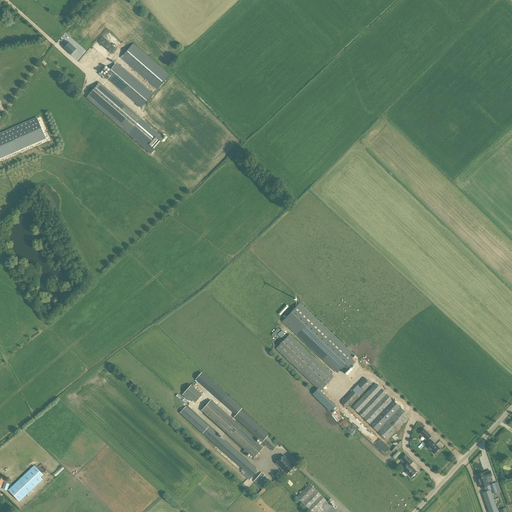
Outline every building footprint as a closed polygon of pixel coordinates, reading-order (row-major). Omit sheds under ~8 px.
[(69,42),(63,48),(70,55),(76,49),(69,42)] [(133,44),(121,58),(157,89),(169,75),(133,44)] [(117,63),(105,76),(141,107),(152,94),(117,63)] [(99,83),(86,98),(129,135),(142,120),(99,83)] [(0,157),(46,138),(37,118),(13,128),(0,133),(0,157)] [(299,303),(282,321),(336,373),(340,370),(350,359),(354,355),(299,303)] [(290,334),(276,349),(321,391),(335,377),(290,334)] [(344,375),(354,363),(350,359),(340,370),(344,375)] [(402,439),(419,421),(365,369),(363,371),(360,369),(348,381),(350,384),(347,387),(358,397),(370,409),(402,439)] [(192,385),(185,392),(196,402),(203,395),(192,385)] [(322,392),(316,398),(330,412),(336,406),(322,392)] [(210,401),(202,410),(254,457),(266,445),(273,451),(279,444),(269,435),(261,444),(233,419),(232,419),(213,402),(214,400),(211,397),(209,399),(210,401)] [(190,411),(184,417),(245,472),(243,474),(250,480),(258,471),(190,411)] [(394,446),(361,413),(346,428),(379,461),(394,446)] [(439,448),(435,444),(430,440),(429,438),(431,437),(423,429),(422,431),(420,433),(427,440),(428,442),(425,445),(428,448),(434,454),(439,448)] [(406,454),(401,459),(406,464),(401,469),(410,478),(412,476),(413,476),(415,474),(414,473),(416,471),(410,465),(413,462),(406,454)] [(284,455),(276,464),(282,470),(281,471),(284,474),(285,473),(287,474),(294,466),(284,455)] [(31,468),(7,490),(18,502),(42,480),(31,468)] [(484,472),(476,475),(479,484),(480,487),(480,488),(483,487),(489,485),(488,482),(492,480),(491,476),(492,475),(490,470),(484,472)] [(262,472),(253,482),(262,490),(268,483),(270,480),(271,480),(262,472)] [(498,492),(494,483),(489,484),(489,485),(491,489),(492,494),(498,492)] [(309,484),(297,497),(303,503),(311,511),(336,511),(337,511),(309,484)] [(498,511),(490,489),(482,492),(487,508),(488,511),(498,511)]
